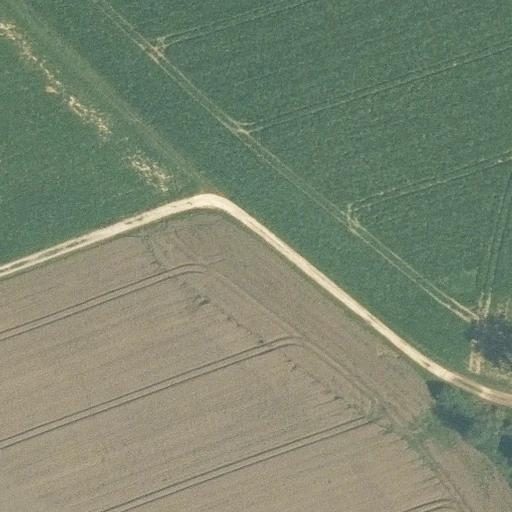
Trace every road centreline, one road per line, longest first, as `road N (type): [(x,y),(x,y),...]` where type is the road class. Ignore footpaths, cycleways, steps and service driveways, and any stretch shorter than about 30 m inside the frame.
road 1 (track): [(511,403),(440,371),(387,335),(220,200)]
road 2 (track): [(17,0),(220,200)]
road 3 (track): [(220,200),(0,272)]
